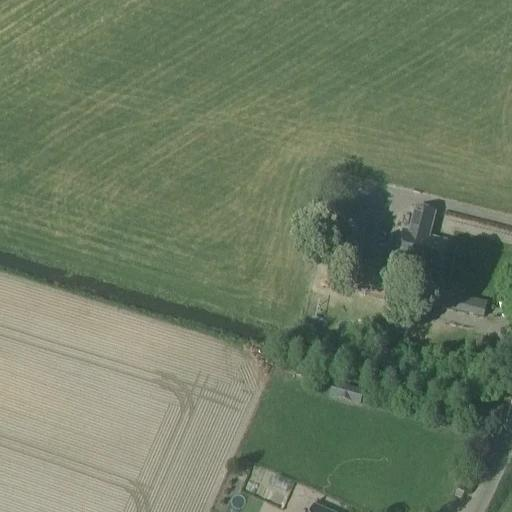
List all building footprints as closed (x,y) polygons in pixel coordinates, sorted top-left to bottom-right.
[(348,208),(338,249),(358,254),(368,213),(348,208)] [(403,233),(394,268),(409,272),(405,287),(424,292),(428,276),(437,279),(446,244),(428,239),(434,215),(414,210),(408,234),(403,233)] [(371,263),(364,291),(381,294),(386,266),(371,263)] [(439,287),(433,307),(484,319),(487,305),(457,298),(458,291),(439,287)] [(282,494),(284,484),(257,477),(254,488),(282,494)] [(224,511),(245,511),(247,506),(226,503),(224,511)]
